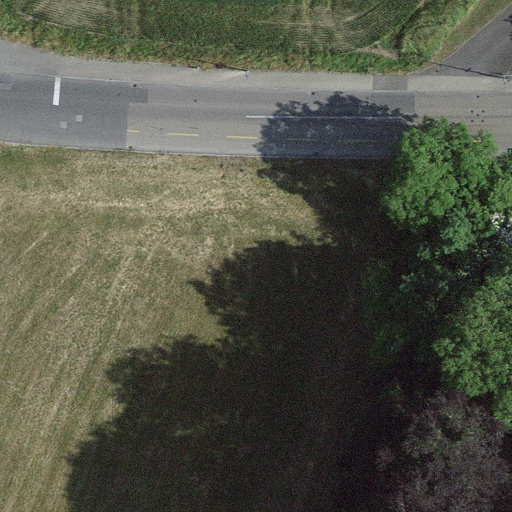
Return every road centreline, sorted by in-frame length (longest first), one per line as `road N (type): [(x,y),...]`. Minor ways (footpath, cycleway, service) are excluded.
road 1 (unclassified): [(0,96),(180,113),(441,119)]
road 2 (residential): [(441,119),(471,55),(511,18)]
